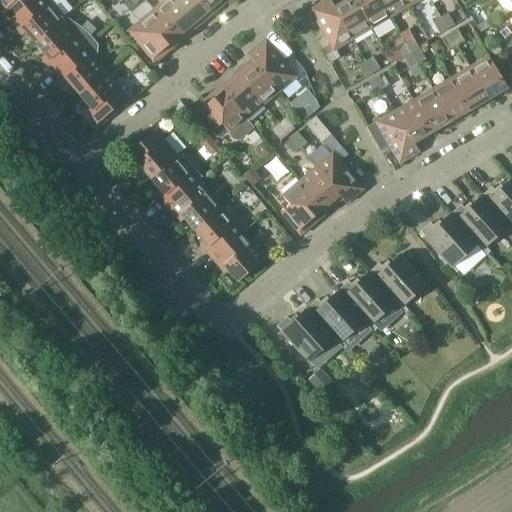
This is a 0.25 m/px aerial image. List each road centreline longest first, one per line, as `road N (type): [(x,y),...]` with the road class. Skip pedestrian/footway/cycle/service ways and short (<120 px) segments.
road 1 (residential): [(511,129),(334,230),(220,322),(78,166)]
road 2 (residential): [(78,166),(166,95),(179,63),(275,0)]
road 3 (residential): [(78,166),(0,72)]
